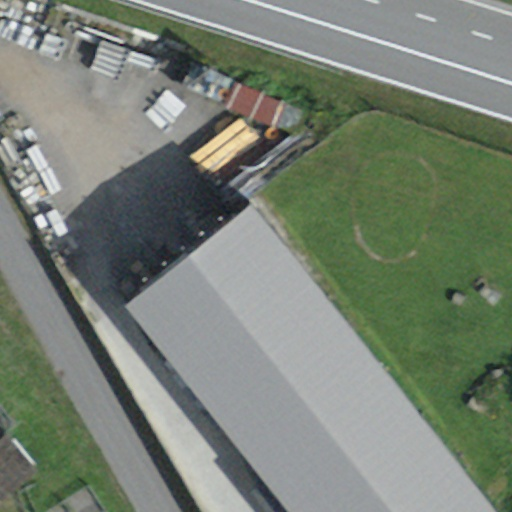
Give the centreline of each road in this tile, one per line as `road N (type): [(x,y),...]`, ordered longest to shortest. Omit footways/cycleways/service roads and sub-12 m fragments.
road 1 (unclassified): [(0,226),(166,511)]
road 2 (primary): [(511,81),(261,0)]
